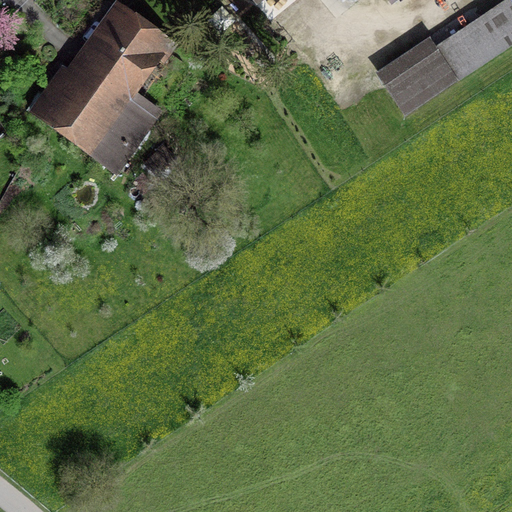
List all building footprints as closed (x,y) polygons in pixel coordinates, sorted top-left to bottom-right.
[(137,0),(139,2),(142,0),(244,0),(254,11),(266,0),(137,0)] [(383,0),(390,10),(404,0),(383,0)] [(431,43),(376,78),(404,122),(511,52),(511,10),(510,7),(438,53),(431,43)] [(175,50),(116,8),(69,75),(61,69),(27,117),(119,181),(164,118),(139,101),(175,50)] [(165,148),(147,165),(156,175),(175,158),(165,148)]
